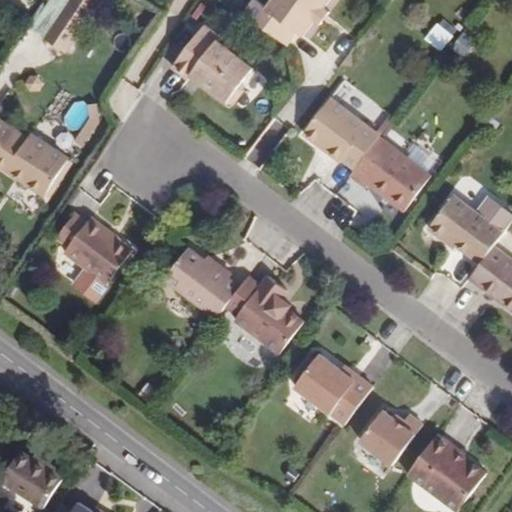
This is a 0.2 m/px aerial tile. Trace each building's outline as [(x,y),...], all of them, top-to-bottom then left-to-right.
[(104,0),(70,0),(44,39),(68,53),(104,0)] [(325,7),(329,0),(272,0),(267,8),(255,0),(253,0),(246,12),(287,43),(296,30),(304,36),(316,19),(325,7)] [(323,24),(332,11),(325,7),(316,19),(323,24)] [(252,67),(216,39),(219,35),(203,22),(171,64),(186,76),(191,70),(200,77),(200,83),(223,101),(233,102),(240,91),(240,82),(252,67)] [(425,39),(441,51),(454,34),(439,22),(425,39)] [(477,39),(464,31),(453,51),(465,58),(477,39)] [(384,135),(331,96),(303,134),(340,161),(344,156),(359,168),(384,135)] [(68,159),(33,135),(28,141),(0,122),(0,165),(44,194),(68,159)] [(406,207),(433,171),(384,135),(359,168),(353,176),(368,187),(372,182),(406,207)] [(416,143),(409,152),(433,170),(440,160),(416,143)] [(498,247),(507,234),(456,197),(432,230),(447,240),(450,237),(486,263),(498,247)] [(108,283),(133,250),(94,219),(89,225),(76,214),(58,238),(72,249),(69,254),(108,283)] [(244,288),(232,279),(235,274),(221,263),(217,269),(189,247),(165,278),(219,320),(228,309),(244,288)] [(511,306),(511,257),(498,247),(486,263),(474,278),(511,306)] [(281,354),(306,322),(280,302),(288,291),(269,277),(260,288),(250,280),(244,288),(228,309),(237,316),(235,319),(281,354)] [(347,428),(376,389),(360,377),(356,383),(322,357),(297,390),(347,428)] [(396,468),(427,426),(413,415),(404,427),(386,413),(363,443),(396,468)] [(463,511),(490,473),(471,459),(469,461),(454,450),(456,447),(441,435),(412,476),(463,511)] [(67,472),(25,445),(4,478),(46,505),(67,472)] [(104,511),(98,508),(85,500),(79,510),(67,502),(60,511),(104,511)]
